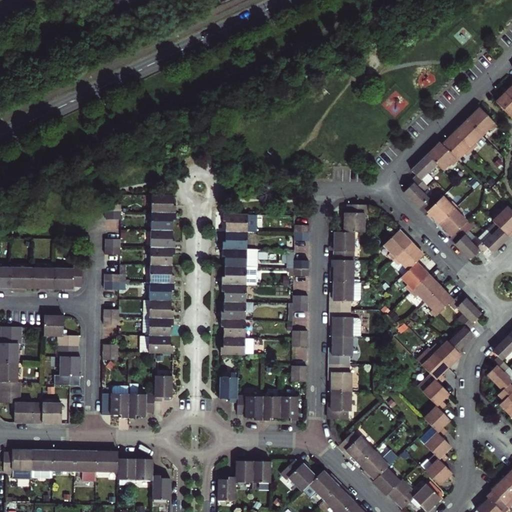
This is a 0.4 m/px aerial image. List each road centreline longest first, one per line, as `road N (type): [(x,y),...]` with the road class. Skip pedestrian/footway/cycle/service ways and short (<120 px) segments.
road 1 (tertiary): [(285,0),(0,135)]
road 2 (residential): [(376,188),(333,188),(321,203),(314,442)]
road 3 (residential): [(447,511),(464,486),(473,355),(511,308)]
road 4 (residential): [(193,419),(199,219)]
road 5 (residential): [(511,56),(376,188)]
road 6 (residential): [(484,285),(376,188)]
road 7 (residential): [(90,435),(93,302)]
